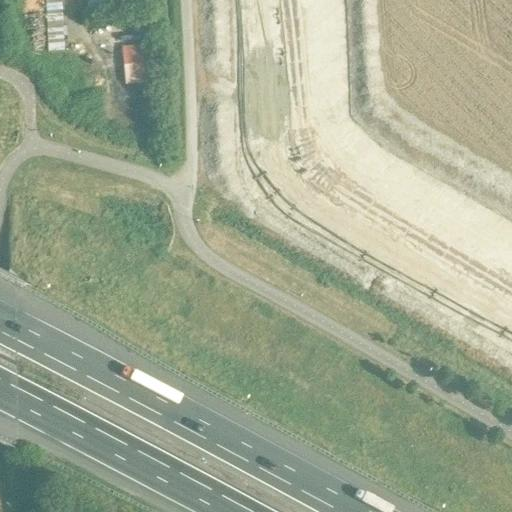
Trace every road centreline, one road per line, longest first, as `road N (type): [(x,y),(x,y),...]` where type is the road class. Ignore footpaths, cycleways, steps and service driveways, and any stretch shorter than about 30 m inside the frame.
road 1 (motorway): [(365,511),(0,317)]
road 2 (motorway): [(0,396),(219,511)]
road 3 (unclassified): [(189,160),(184,0)]
